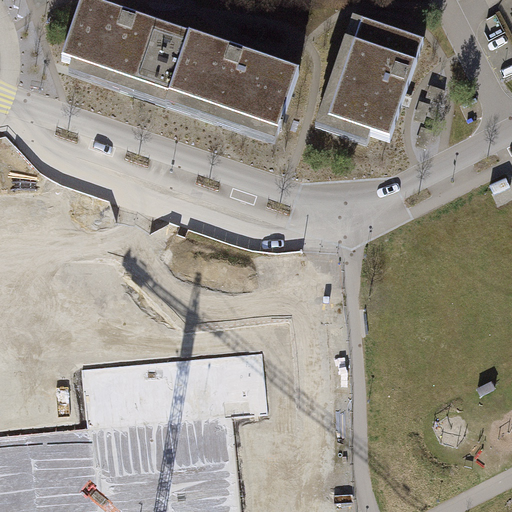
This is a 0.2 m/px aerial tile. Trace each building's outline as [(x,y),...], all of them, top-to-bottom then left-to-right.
[(511,0),(496,0),(511,33),(511,0)] [(197,38),(83,1),(58,77),(172,114),(197,38)] [(426,52),(347,27),(311,140),(386,166),(426,52)] [(307,74),(197,38),(172,114),(282,150),(307,74)] [(0,511),(244,511),(237,419),(268,416),(263,354),(83,370),(88,434),(0,441),(0,511)]
